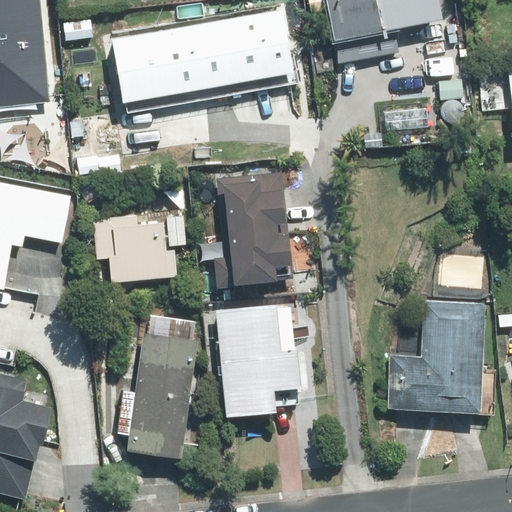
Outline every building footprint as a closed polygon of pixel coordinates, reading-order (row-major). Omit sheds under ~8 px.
[(0,0),(0,102),(51,98),(41,0),(0,0)] [(423,35),(419,20),(436,17),(432,0),(320,0),(328,38),(336,37),(336,63),(395,51),(390,26),(397,24),(400,39),(423,35)] [(116,100),(231,81),(220,18),(106,36),(116,100)] [(414,41),(398,44),(400,56),(416,53),(414,41)] [(511,69),(502,71),(508,137),(511,136),(511,69)] [(277,172),(211,177),(220,282),(264,278),(263,275),(285,274),(277,172)] [(60,238),(68,198),(0,183),(0,273),(7,241),(17,243),(19,230),(60,238)] [(181,208),(180,188),(163,189),(164,209),(181,208)] [(132,214),(87,217),(90,256),(101,255),(103,280),(172,275),(170,249),(161,249),(159,221),(133,223),(132,214)] [(184,243),(182,214),(164,216),(166,244),(184,243)] [(386,405),(475,409),(480,301),(423,298),(420,354),(388,353),(386,405)] [(297,401),(286,306),(274,307),(273,302),(209,309),(220,414),(269,409),(269,405),(297,401)] [(181,422),(194,340),(140,331),(130,391),(120,389),(113,432),(122,434),(120,448),(175,457),(178,442),(195,445),(198,424),(181,422)] [(22,380),(0,374),(0,493),(19,498),(34,441),(30,440),(40,405),(13,398),(14,392),(18,393),(22,380)] [(503,450),(501,433),(488,434),(490,451),(503,450)]
